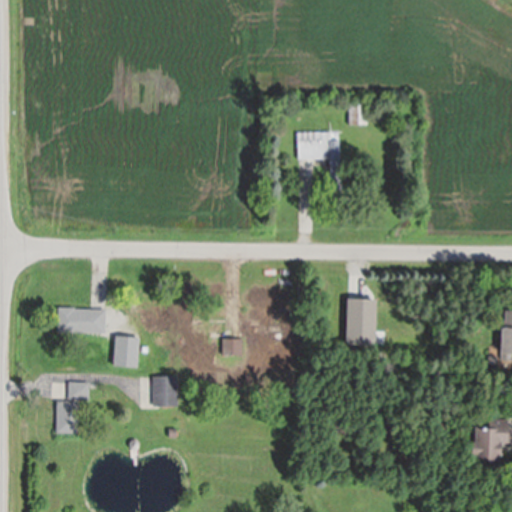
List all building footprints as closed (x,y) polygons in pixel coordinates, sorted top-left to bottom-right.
[(349,124),(349,102),(368,102),(368,124),(349,124)] [(298,158),(297,132),(339,131),(342,196),(331,196),(330,157),(298,158)] [(346,346),(348,299),(376,300),(375,347),(346,346)] [(58,333),(58,307),(75,307),(75,309),(106,310),(106,333),(58,333)] [(500,355),(501,329),(504,329),(505,311),(511,311),(511,362),(501,361),(501,355),(500,355)] [(245,323),(289,324),(289,335),(245,334),(245,323)] [(222,355),(222,339),(243,339),(243,355),(222,355)] [(434,351),(445,351),(445,363),(434,363),(434,351)] [(488,356),(497,356),(497,366),(488,366),(488,356)] [(154,407),(153,377),(178,376),(179,407),(154,407)] [(295,379),(295,393),(287,393),(287,379),(295,379)] [(68,382),(90,382),(90,400),(68,400),(68,382)] [(365,408),(374,400),(384,412),(375,420),(365,408)] [(57,401),(80,402),(79,434),(56,433),(57,401)] [(474,466),(474,457),(471,457),(471,444),(474,444),(474,430),(488,430),(488,420),(508,420),(508,429),(511,429),(511,446),(500,446),(500,454),(501,454),(501,458),(500,458),(499,466),(474,466)] [(169,429),(177,429),(177,437),(169,437),(169,429)] [(129,443),(132,440),(137,440),(140,442),(140,446),(137,449),(133,449),(129,447),(129,443)]
